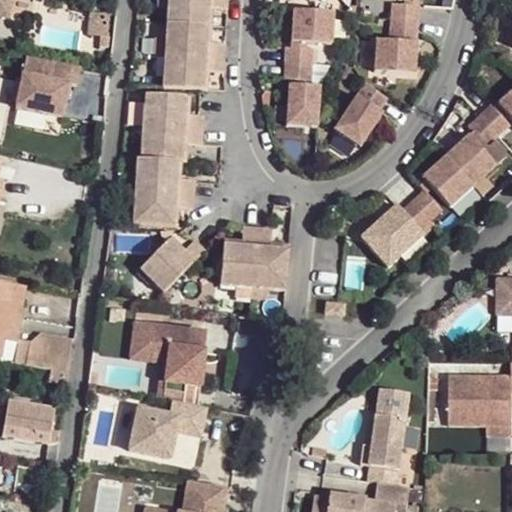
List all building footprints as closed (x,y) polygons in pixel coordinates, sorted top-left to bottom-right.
[(0,0),(0,16),(7,18),(11,0),(0,0)] [(37,1),(31,0),(15,0),(14,14),(35,17),(37,1)] [(228,0),(166,0),(166,20),(211,23),(212,12),(209,11),(209,5),(228,6),(228,0)] [(405,5),(393,4),(392,20),(418,21),(420,6),(405,5)] [(334,14),(293,11),(291,42),(305,43),(331,45),(334,14)] [(211,23),(166,20),(165,53),(224,56),(225,43),(208,42),(208,36),(212,36),(211,23)] [(418,21),(392,20),(391,35),(399,36),(418,37),(418,21)] [(386,41),(377,40),(375,72),(390,73),(416,74),(417,42),(399,42),(386,41)] [(290,49),(286,48),(284,64),(311,66),(312,50),(305,50),(290,49)] [(224,56),(165,53),(162,86),(208,88),(209,77),(206,77),(207,70),(223,71),(224,56)] [(78,79),(79,70),(48,63),(44,80),(22,75),(15,107),(61,118),(69,85),(76,87),(78,79)] [(311,66),(284,64),(283,79),(295,80),(310,81),(311,66)] [(378,111),(386,99),(364,84),(332,130),(359,148),(382,114),(378,111)] [(294,86),(288,85),(285,127),(317,129),(319,88),(310,87),(294,86)] [(190,96),(144,93),(143,127),(204,128),(204,116),(186,115),(186,109),(190,109),(190,96)] [(511,96),(499,109),(511,123),(511,96)] [(491,109),(479,119),(497,139),(509,129),(491,109)] [(479,119),(468,130),(486,150),(497,139),(479,119)] [(204,128),(143,127),(141,159),(180,161),(187,161),(188,149),(184,149),(185,143),(203,143),(204,128)] [(495,167),(468,137),(446,159),(473,190),(495,167)] [(141,159),(134,159),(134,192),(196,193),(196,181),(177,180),(177,173),(181,174),(180,161),(141,159)] [(473,190),(446,159),(423,182),(450,211),(473,190)] [(196,193),(134,192),(133,225),(179,226),(180,215),(176,214),(176,208),(195,208),(196,193)] [(424,193),(413,203),(431,223),(442,212),(424,193)] [(413,203),(401,214),(419,234),(431,223),(413,203)] [(419,234),(401,214),(396,208),(361,240),(379,260),(391,249),(400,259),(423,238),(419,234)] [(223,238),(219,284),(252,286),(255,225),(255,224),(243,224),(242,242),(236,242),(236,238),(223,238)] [(255,225),(252,286),(285,288),(288,243),(277,241),(276,245),(270,244),(271,226),(255,225)] [(172,238),(139,271),(163,293),(205,250),(196,241),(183,254),(179,250),(181,247),(172,238)] [(511,281),(498,281),(498,308),(511,309),(511,281)] [(0,361),(50,371),(68,374),(72,341),(40,335),(30,344),(17,342),(26,288),(0,284),(0,361)] [(340,299),(328,298),(328,309),(354,310),(355,300),(340,299)] [(206,317),(152,308),(148,338),(168,342),(165,363),(157,362),(154,385),(197,391),(206,317)] [(511,309),(498,308),(498,316),(511,317),(511,309)] [(50,371),(48,384),(66,387),(68,374),(50,371)] [(511,380),(450,380),(449,428),(488,428),(511,428),(511,380)] [(371,468),(369,483),(378,485),(397,488),(410,398),(383,393),(379,418),(371,468)] [(200,432),(205,403),(171,396),(168,411),(136,404),(128,446),(169,454),(175,427),(200,432)] [(8,401),(1,438),(50,446),(52,445),(55,444),(57,444),(58,443),(58,441),(60,432),(51,431),(53,420),(55,410),(8,401)] [(361,467),(371,468),(379,418),(373,417),(368,447),(364,446),(361,467)] [(511,428),(488,428),(488,438),(511,438),(511,428)] [(195,484),(185,483),(180,511),(190,511),(192,501),(195,484)] [(397,488),(378,485),(375,503),(332,497),(331,500),(315,497),(312,511),(406,511),(410,490),(397,488)] [(221,511),(222,506),(192,501),(190,511),(164,511),(156,510),(155,511),(221,511)]
